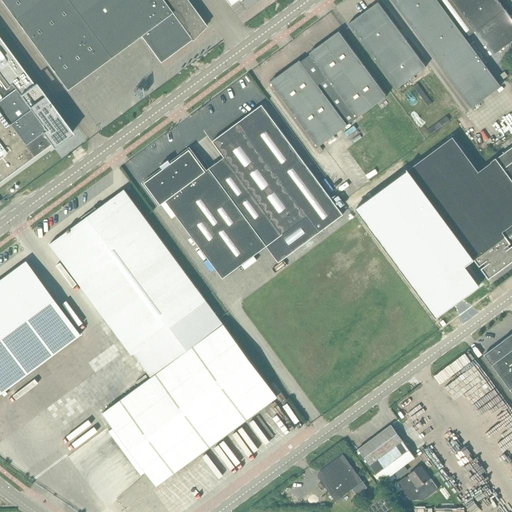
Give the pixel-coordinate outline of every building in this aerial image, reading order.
[(0,0),(67,89),(143,33),(161,58),(189,37),(190,37),(192,41),(207,26),(187,0),(0,0)] [(470,34),(446,0),(391,0),(436,60),(471,108),(501,86),(465,38),(470,34)] [(446,0),(470,34),(475,31),(493,55),(511,40),(511,18),(498,0),(446,0)] [(349,24),(397,89),(426,67),(378,2),(349,24)] [(300,60),(270,82),(318,147),(387,96),(339,31),(309,53),(311,55),(301,62),(300,60)] [(0,73),(0,181),(51,143),(43,131),(46,129),(16,88),(12,90),(0,73)] [(236,172),(228,178),(286,257),(343,214),(262,105),(213,141),(236,172)] [(511,224),(511,180),(496,158),(478,172),(453,137),(408,170),(489,278),(511,261),(511,244),(502,231),(511,224)] [(511,146),(496,158),(511,179),(511,146)] [(286,257),(228,178),(221,183),(209,168),(205,171),(189,149),(144,182),(160,204),(166,201),(223,278),(267,246),(278,262),(286,257)] [(474,259),(408,170),(356,208),(436,317),(480,285),(466,266),(474,259)] [(132,353),(134,352),(205,299),(124,189),(97,209),(96,207),(89,212),(91,214),(70,229),(69,228),(67,230),(67,231),(50,244),(131,354),(132,353)] [(82,334),(27,262),(26,261),(0,280),(0,394),(82,335),(82,334)] [(205,299),(134,352),(152,377),(111,407),(103,413),(156,485),(277,396),(205,299)] [(511,334),(485,355),(511,391),(511,334)] [(358,449),(382,482),(415,457),(391,425),(358,449)] [(320,471),(321,471),(319,472),(318,477),(320,478),(319,479),(336,501),(362,481),(343,454),(320,471)] [(408,475),(409,475),(406,477),(405,476),(397,482),(409,499),(424,499),(438,489),(432,480),(432,481),(430,479),(430,478),(421,465),(408,475)]
